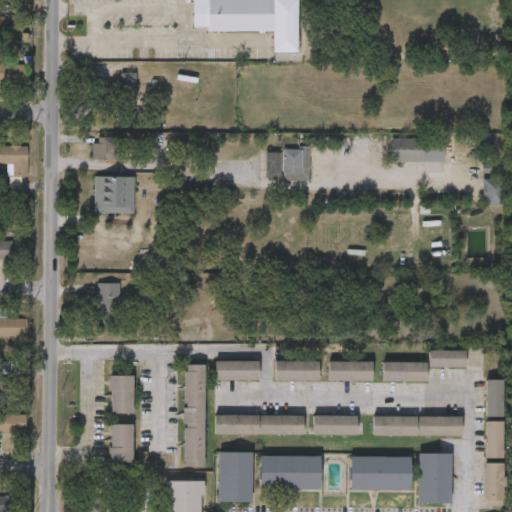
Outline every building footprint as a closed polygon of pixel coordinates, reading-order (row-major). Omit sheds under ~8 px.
[(296,0),(296,51),(272,51),(272,29),(192,28),(192,0),(296,0)] [(436,53),(449,54),(450,41),(437,41),(436,53)] [(0,64),(21,64),(21,82),(0,82),(0,64)] [(135,71),(135,104),(120,104),(120,71),(135,71)] [(391,160),(391,136),(444,136),(444,160),(391,160)] [(91,158),(91,137),(121,137),(121,158),(91,158)] [(27,176),(8,176),(8,164),(0,164),(0,146),(27,146),(27,176)] [(283,148),(306,148),(306,178),(283,178),(283,148)] [(278,175),(265,175),(265,150),(278,150),(278,175)] [(481,164),(482,174),(496,173),(496,163),(481,164)] [(93,174),(133,174),(133,211),(93,211),(93,174)] [(482,203),(482,177),(503,177),(503,203),(482,203)] [(0,259),(0,241),(25,241),(25,259),(0,259)] [(119,308),(96,308),(96,281),(119,281),(119,308)] [(25,338),(0,338),(0,319),(25,319),(25,338)] [(463,351),(463,367),(427,367),(428,350),(463,351)] [(257,380),(213,380),(213,361),(257,361),(257,380)] [(317,361),(317,380),(273,380),(273,361),(317,361)] [(327,381),(327,361),(370,361),(370,381),(327,381)] [(424,363),(424,382),(381,382),(381,363),(424,363)] [(202,365),(202,468),(183,468),(183,365),(202,365)] [(131,376),(131,414),(108,414),(108,376),(131,376)] [(485,380),(501,380),(501,418),(485,418),(485,380)] [(0,433),(0,414),(24,414),(24,433),(0,433)] [(301,416),(301,435),(213,435),(213,416),(301,416)] [(355,417),(355,435),(312,435),(312,417),(355,417)] [(460,436),(372,436),(372,417),(460,417),(460,436)] [(501,421),(501,459),(485,459),(485,421),(501,421)] [(131,464),(109,464),(109,425),(131,425),(131,464)] [(250,453),(250,503),(216,503),(216,453),(250,453)] [(416,505),(416,454),(449,454),(449,505),(416,505)] [(319,490),(257,490),(258,457),(319,457),(319,490)] [(348,492),(348,457),(409,457),(409,492),(348,492)] [(502,464),(502,502),(482,502),(482,464),(502,464)] [(164,511),(165,481),(200,482),(199,511),(164,511)] [(0,511),(0,496),(20,496),(20,511),(0,511)] [(118,511),(119,510),(108,510),(108,499),(86,500),(86,511),(118,511)]
